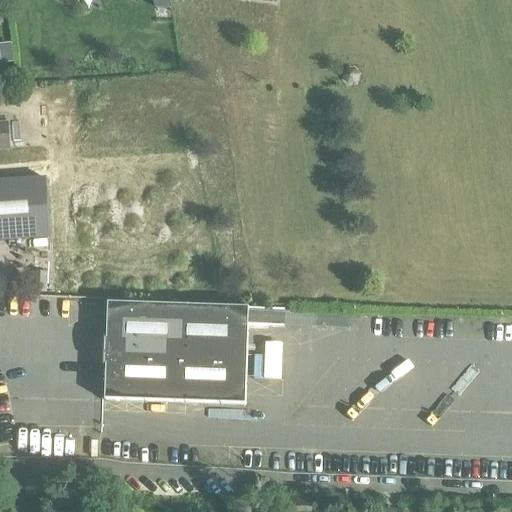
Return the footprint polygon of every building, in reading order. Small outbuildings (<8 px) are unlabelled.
[(348,71),(343,79),(348,86),(357,85),(360,78),(355,70),(348,71)] [(0,177),(49,174),(48,148),(48,147),(9,149),(7,126),(0,126),(0,177)] [(47,179),(0,182),(0,243),(51,240),(47,179)] [(34,272),(33,293),(48,294),(49,273),(34,272)] [(249,310),(108,305),(107,340),(105,340),(104,368),(106,368),(105,403),(246,408),(249,328),(284,330),(285,312),(249,311),(249,310)]
